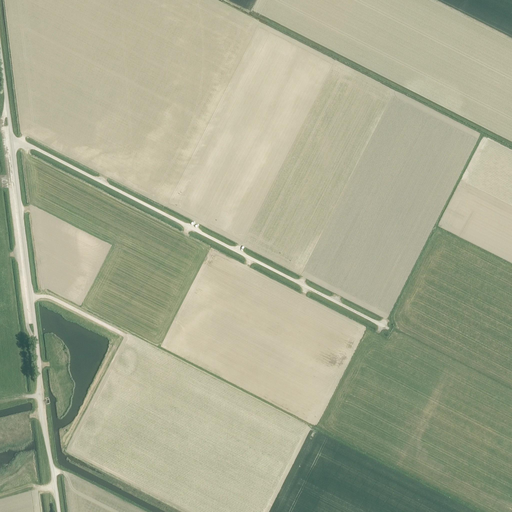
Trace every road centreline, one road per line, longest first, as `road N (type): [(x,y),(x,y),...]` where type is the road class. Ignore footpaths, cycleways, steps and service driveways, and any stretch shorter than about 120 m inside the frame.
road 1 (unclassified): [(58,511),(0,52)]
road 2 (track): [(388,329),(11,141)]
